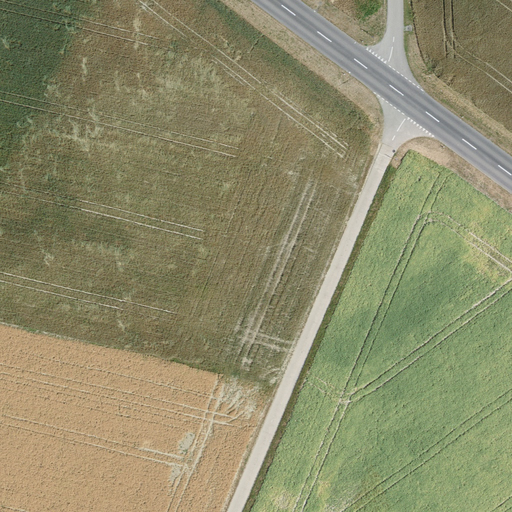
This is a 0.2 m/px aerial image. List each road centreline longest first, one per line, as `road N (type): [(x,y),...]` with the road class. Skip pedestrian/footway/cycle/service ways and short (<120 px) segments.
road 1 (track): [(223,511),(407,36),(405,0)]
road 2 (tertiary): [(511,176),(272,0)]
